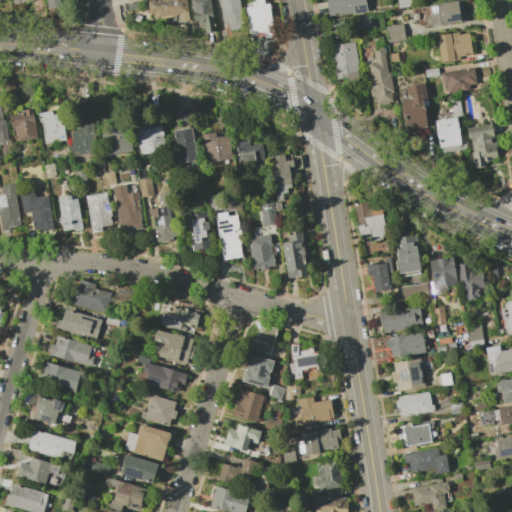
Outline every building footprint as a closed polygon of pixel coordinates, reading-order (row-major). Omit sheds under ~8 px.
[(59,0),(61,7),(49,9),(47,0),(59,0)] [(154,14),(154,13),(149,14),(147,0),(186,0),(190,20),(180,22),(179,14),(159,17),(154,14)] [(210,0),(216,34),(206,36),(204,23),(201,20),(195,21),(191,0),(210,0)] [(239,0),(245,29),(229,32),(228,23),(224,23),(219,0),(239,0)] [(274,34),(265,36),(264,31),(251,33),(246,7),(253,6),(252,2),(255,2),(254,0),(263,0),(264,4),(269,4),(274,34)] [(365,0),(367,11),(354,14),(354,12),(330,16),(326,0),(365,0)] [(427,23),(427,20),(428,17),(432,17),(430,6),(458,1),(461,22),(433,26),(433,25),(429,26),(427,23)] [(371,27),(357,30),(355,18),(369,16),(371,27)] [(337,19),(339,30),(331,31),(329,20),(337,19)] [(403,24),(405,39),(387,42),(385,27),(403,24)] [(459,34),(469,33),(472,54),(459,57),(460,59),(441,62),(437,36),(459,32),(459,34)] [(347,78),(337,79),(331,45),(354,42),(358,64),(356,64),(359,81),(348,83),(347,78)] [(371,96),(370,88),(371,88),(370,80),(371,80),(368,64),(375,62),(373,46),(383,45),(388,74),(390,73),(393,92),(391,93),(392,102),(388,102),(389,104),(381,105),(381,103),(377,104),(375,95),(371,96)] [(397,53),(398,61),(391,62),(389,54),(397,53)] [(469,85),(470,89),(448,93),(446,83),(443,84),(441,73),(474,67),(477,84),(469,85)] [(425,77),(423,70),(438,68),(439,75),(425,77)] [(413,93),(407,94),(406,87),(424,84),(426,98),(422,99),(427,127),(407,130),(402,100),(413,98),(413,93)] [(467,149),(443,153),(442,148),(440,148),(436,120),(453,117),(450,99),(459,98),(462,117),(457,118),(460,136),(465,135),(467,149)] [(25,112),(24,110),(31,108),(37,138),(17,142),(16,136),(17,136),(15,126),(11,127),(9,115),(25,112)] [(50,111),(51,114),(59,113),(64,139),(57,141),(57,139),(50,140),(51,142),(44,143),(40,121),(38,122),(37,113),(50,111)] [(78,129),(78,125),(92,123),(96,152),(72,156),(68,131),(78,129)] [(131,151),(103,155),(99,129),(127,124),(131,151)] [(492,124),(498,157),(488,158),(490,160),(487,163),(486,162),(487,167),(475,169),(472,152),(473,152),(471,138),(469,138),(467,128),(492,124)] [(160,125),(164,150),(138,154),(134,129),(160,125)] [(190,128),(195,160),(177,163),(172,131),(190,128)] [(214,132),(214,137),(228,135),(231,158),(205,162),(201,134),(214,132)] [(247,141),(248,146),(260,144),(264,167),(239,171),(234,143),(247,141)] [(290,154),(290,156),(298,155),(300,167),(291,169),(290,166),(287,167),(290,187),(285,188),(286,192),(280,193),(281,199),(274,201),(273,191),(274,191),(273,187),(272,187),(268,158),(290,154)] [(53,163),(55,176),(45,178),(43,165),(53,163)] [(73,170),(83,169),(85,180),(75,182),(73,170)] [(150,177),(153,195),(140,197),(137,179),(150,177)] [(0,195),(1,195),(0,190),(0,185),(15,183),(17,194),(14,195),(19,224),(8,226),(9,230),(0,231),(0,195)] [(136,192),(142,228),(130,230),(119,232),(112,186),(124,184),(126,194),(136,192)] [(32,191),(33,197),(46,195),(51,229),(42,230),(42,228),(32,229),(29,212),(23,213),(20,193),(32,191)] [(105,192),(111,224),(99,226),(100,231),(90,232),(84,195),(105,192)] [(159,206),(158,193),(169,192),(175,239),(155,242),(153,226),(155,226),(154,216),(152,216),(150,217),(149,208),(159,206)] [(69,195),(70,199),(76,198),(81,228),(62,231),(61,223),(59,223),(58,215),(60,215),(56,197),(69,195)] [(353,202),(366,200),(367,209),(381,207),(385,235),(381,236),(382,239),(379,239),(380,240),(370,241),(370,238),(359,240),(353,202)] [(271,201),(271,203),(279,202),(280,209),(273,210),(275,223),(262,225),(258,204),(271,201)] [(203,211),(205,221),(207,221),(209,229),(206,229),(209,246),(193,250),(186,215),(203,211)] [(227,216),(236,214),(238,230),(240,230),(242,242),(239,243),(241,257),(222,259),(219,236),(218,237),(215,219),(216,219),(215,213),(226,211),(227,216)] [(282,243),(281,238),(288,237),(288,234),(300,233),(304,255),(303,255),(305,275),(286,277),(281,243),(282,243)] [(419,270),(398,273),(394,249),(399,248),(397,236),(413,233),(419,270)] [(269,234),(271,246),(270,246),(273,265),(267,266),(267,269),(259,270),(259,267),(252,268),(247,237),(269,234)] [(443,291),(443,293),(433,295),(427,261),(451,257),(456,285),(447,286),(443,291)] [(456,264),(471,261),(473,273),(481,272),(485,296),(463,300),(456,264)] [(366,265),(373,264),(374,264),(384,263),(388,289),(373,292),(370,275),(368,276),(366,274),(365,267),(366,265)] [(498,265),(500,276),(491,278),(489,267),(498,265)] [(78,279),(95,284),(93,289),(101,291),(100,292),(109,294),(104,313),(72,304),(78,279)] [(425,283),(427,297),(401,301),(399,287),(425,283)] [(505,308),(504,306),(503,307),(502,303),(504,303),(504,301),(511,299),(511,333),(504,334),(500,308),(505,308)] [(417,305),(421,325),(382,332),(380,322),(379,323),(377,312),(417,305)] [(442,307),(444,323),(434,325),(431,309),(442,307)] [(57,319),(61,320),(64,309),(100,320),(94,340),(86,338),(86,339),(77,336),(77,335),(54,329),(57,319)] [(161,313),(171,316),(173,309),(183,311),(184,309),(189,310),(188,313),(198,315),(195,328),(180,324),(179,329),(158,323),(161,313)] [(106,315),(119,319),(117,326),(104,323),(106,315)] [(479,324),(483,346),(469,349),(465,327),(479,324)] [(263,327),(264,325),(275,328),(268,353),(250,348),(252,339),(253,340),(255,332),(263,327)] [(155,329),(182,337),(183,335),(188,336),(188,338),(192,339),(185,364),(158,357),(162,343),(152,340),(155,329)] [(388,339),(388,337),(420,332),(424,352),(391,357),(390,347),(386,348),(385,340),(388,339)] [(51,344),(54,345),(56,336),(66,339),(66,337),(80,342),(80,343),(90,346),(88,354),(93,356),(90,366),(48,353),(51,344)] [(291,363),(289,352),(289,343),(297,344),(297,351),(306,349),(307,347),(310,347),(311,348),(312,353),(321,351),(323,367),(315,369),(314,366),(306,367),(306,369),(300,370),(301,378),(290,379),(288,372),(290,371),(288,364),(291,363)] [(497,345),(498,351),(511,348),(511,370),(488,374),(483,348),(497,345)] [(143,364),(135,361),(137,354),(149,357),(148,363),(185,373),(182,385),(179,384),(177,393),(143,383),(145,374),(141,373),(143,364)] [(244,369),(245,370),(247,365),(245,365),(248,354),(272,361),(264,387),(240,380),(244,369)] [(394,371),(392,362),(419,358),(423,386),(396,390),(395,383),(391,383),(389,372),(394,371)] [(42,372),(45,362),(79,372),(72,394),(40,384),(41,382),(39,381),(42,372)] [(498,383),(498,381),(509,379),(509,378),(511,377),(511,401),(501,403),(499,391),(496,392),(494,383),(498,383)] [(271,385),(282,388),(279,399),(268,396),(271,385)] [(234,403),(239,404),(239,401),(235,400),(238,389),(264,396),(263,401),(261,401),(255,422),(231,415),(234,403)] [(397,400),(396,397),(427,392),(429,405),(432,404),(433,410),(430,410),(430,411),(422,413),(422,414),(410,416),(410,415),(399,417),(398,407),(395,408),(394,400),(397,400)] [(140,411),(144,412),(149,395),(174,402),(171,410),(175,411),(173,418),(169,417),(167,426),(142,419),(143,418),(138,417),(140,411)] [(311,396),(311,401),(328,398),(331,417),(328,418),(328,419),(301,424),(297,399),(311,396)] [(36,408),(34,407),(37,397),(50,401),(50,399),(62,402),(59,414),(70,417),(68,423),(58,420),(56,426),(32,419),(36,408)] [(496,409),(496,408),(511,405),(511,423),(499,426),(498,419),(494,420),(492,410),(496,409)] [(262,426),(265,418),(281,422),(278,430),(262,426)] [(236,423),(260,430),(257,441),(248,439),(245,451),(222,445),(227,427),(235,430),(236,423)] [(127,432),(135,434),(138,426),(139,426),(139,424),(168,432),(168,434),(169,434),(168,440),(166,440),(161,460),(123,449),(127,432)] [(402,426),(410,424),(411,427),(427,424),(430,442),(405,446),(402,426)] [(32,428),(75,441),(69,462),(26,450),(32,428)] [(301,440),(300,433),(329,428),(329,430),(337,429),(339,438),(335,438),(336,447),(317,450),(317,453),(304,455),(303,452),(298,453),(296,441),(301,440)] [(511,436),(511,456),(495,459),(493,448),(496,448),(495,439),(511,436)] [(436,448),(437,455),(444,454),(447,471),(434,473),(433,468),(409,472),(407,462),(404,462),(402,454),(436,448)] [(293,450),(295,462),(283,464),(281,452),(293,450)] [(123,454),(156,464),(151,483),(120,474),(121,468),(120,467),(123,454)] [(19,462),(27,464),(29,457),(58,465),(56,475),(46,472),(43,483),(15,475),(19,462)] [(221,463),(235,467),(236,465),(240,466),(242,458),(257,462),(249,489),(216,479),(221,463)] [(89,459),(109,465),(106,476),(86,470),(89,459)] [(317,475),(315,462),(335,459),(340,486),(319,489),(319,487),(312,489),(310,476),(317,475)] [(110,478),(145,489),(138,510),(121,505),(120,510),(110,507),(116,488),(108,485),(110,478)] [(410,488),(445,482),(445,484),(447,484),(447,489),(446,489),(447,492),(442,493),(444,508),(431,510),(430,503),(412,506),(410,488)] [(8,493),(10,494),(13,484),(41,493),(41,494),(42,494),(42,493),(47,494),(41,511),(31,511),(5,504),(8,493)] [(214,486),(249,496),(244,511),(229,511),(208,506),(214,486)] [(315,500),(315,497),(344,497),(344,501),(346,501),(346,511),(315,511),(314,511),(314,500),(315,500)]
